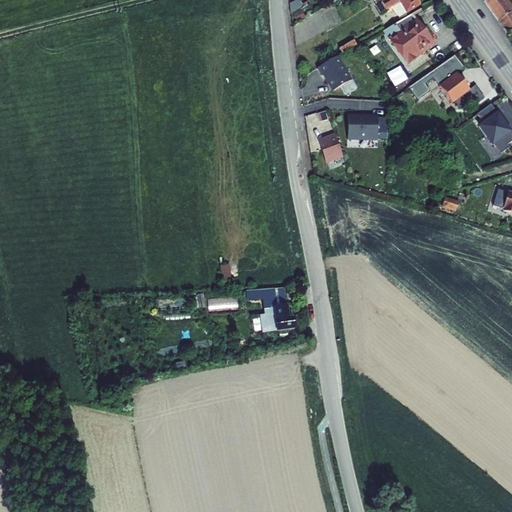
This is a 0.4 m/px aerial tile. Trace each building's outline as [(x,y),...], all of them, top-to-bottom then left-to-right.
[(385,0),(382,2),(385,9),(391,5),(398,18),(419,7),(413,0),(410,0),(385,0)] [(485,0),(483,2),(497,22),(511,12),(503,1),(504,0),(485,0)] [(497,22),(503,30),(511,23),(511,12),(497,22)] [(434,45),(413,17),(385,32),(408,64),(434,45)] [(372,19),(363,24),(365,29),(374,23),(372,19)] [(511,23),(503,30),(510,40),(511,38),(511,23)] [(438,89),(456,75),(464,69),(454,56),(408,89),(417,101),(429,92),(425,87),(433,80),(438,89)] [(318,69),(332,92),(351,81),(337,58),(318,69)] [(456,75),(438,89),(451,106),(464,96),(469,92),(469,91),(456,75)] [(475,87),(469,91),(469,92),(464,96),(472,106),(483,98),(475,87)] [(483,124),(498,114),(491,105),(477,115),(483,124)] [(511,134),(498,114),(483,124),(477,128),(492,149),(494,147),(511,135),(511,134)] [(348,117),(348,142),(377,142),(377,117),(348,117)] [(511,135),(494,147),(498,152),(511,142),(511,135)] [(334,137),(318,143),(326,165),(342,159),(334,137)] [(493,207),(503,210),(508,194),(497,191),(493,207)] [(458,197),(443,193),(440,200),(456,205),(458,197)] [(511,195),(508,194),(503,210),(504,210),(503,213),(511,215),(511,195)] [(264,333),(296,329),(295,315),(291,315),(289,304),(286,305),(284,288),(246,290),(247,301),(263,299),(265,314),(261,314),(264,333)]
